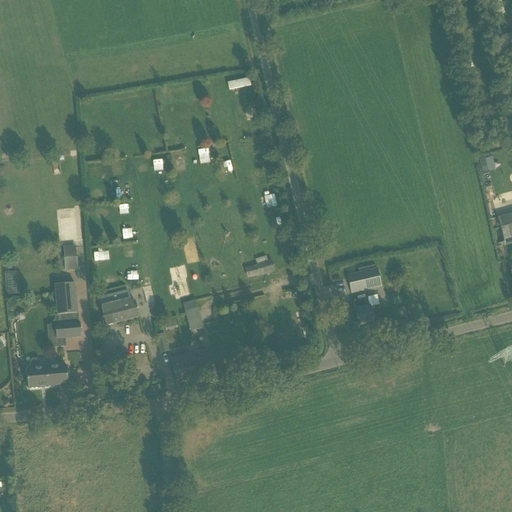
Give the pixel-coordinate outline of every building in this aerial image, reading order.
[(488,0),(493,17),(494,17),(504,14),(500,0),(488,0)] [(511,33),(501,37),(505,52),(511,49),(511,33)] [(249,78),(228,83),(229,90),(250,85),(249,78)] [(152,148),(162,147),(160,136),(151,137),(152,148)] [(243,145),(244,152),(266,149),(265,143),(243,145)] [(186,163),(185,154),(173,155),(174,170),(184,169),(183,164),(186,163)] [(488,172),(485,160),(485,157),(479,159),(483,176),(489,175),(488,172)] [(154,171),(163,170),(162,160),(153,161),(154,171)] [(270,165),(249,171),(250,177),(272,171),(270,165)] [(129,198),(128,184),(117,184),(118,198),(129,198)] [(266,200),(268,210),(279,208),(276,197),(266,200)] [(511,243),(511,213),(497,218),(505,245),(511,243)] [(75,247),(63,248),(65,271),(77,270),(75,247)] [(275,272),(271,260),(257,265),(257,266),(245,269),(248,279),(260,275),(260,277),(275,272)] [(377,269),(376,270),(375,264),(358,268),(359,274),(347,276),(351,294),(381,287),(377,269)] [(55,286),(57,316),(77,314),(74,284),(55,286)] [(106,297),(106,298),(100,300),(106,327),(114,325),(140,319),(135,302),(131,303),(128,291),(106,297)] [(368,298),(353,301),(356,314),(352,316),(351,318),(352,324),(355,325),(358,324),(359,325),(373,321),(368,298)] [(198,308),(185,311),(190,332),(203,329),(198,308)] [(81,337),(80,324),(55,326),(57,340),(81,337)] [(169,352),(165,335),(156,337),(160,354),(169,352)] [(209,349),(200,351),(207,375),(229,369),(225,352),(210,355),(209,349)] [(177,383),(207,375),(200,351),(170,359),(177,383)] [(29,390),(29,389),(68,386),(66,366),(66,367),(40,369),(40,362),(37,360),(32,360),(30,363),(31,370),(27,370),(26,370),(28,390),(29,390)]
